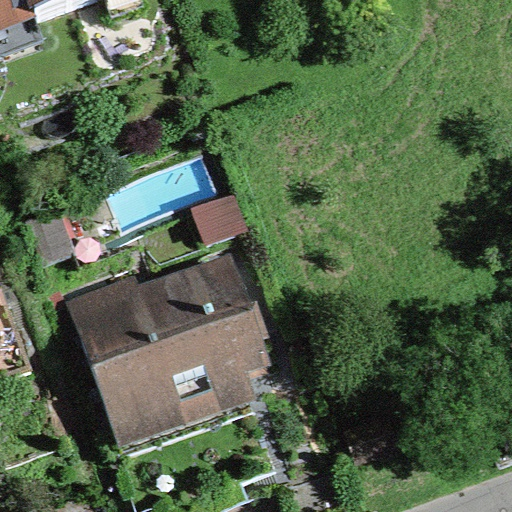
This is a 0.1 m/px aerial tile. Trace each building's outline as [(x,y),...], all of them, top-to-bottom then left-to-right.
[(103,0),(0,0),(0,24),(34,14),(37,24),(104,1),(103,0)] [(71,313),(114,436),(117,435),(176,415),(180,426),(196,421),(252,401),(242,374),(267,365),(234,271),(189,286),(193,297),(174,304),(171,299),(161,295),(141,302),(136,290),(71,313)] [(0,384),(32,373),(0,285),(0,384)] [(176,415),(117,435),(130,468),(96,480),(98,485),(107,511),(198,511),(226,502),(196,421),(180,426),(176,415)] [(351,439),(360,463),(394,451),(385,427),(351,439)] [(290,511),(305,511),(346,499),(337,472),(283,490),(290,511)] [(44,511),(107,511),(98,485),(42,505),(44,511)]
